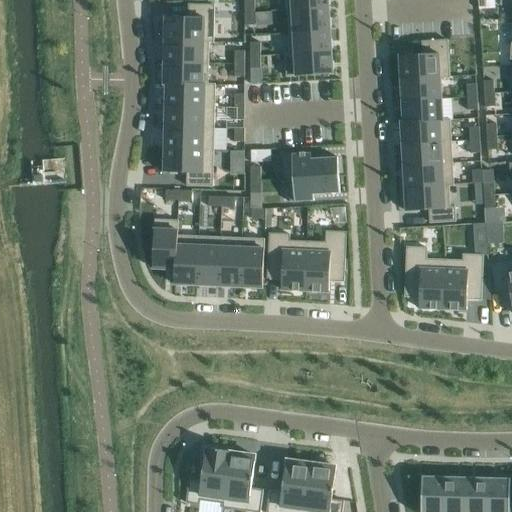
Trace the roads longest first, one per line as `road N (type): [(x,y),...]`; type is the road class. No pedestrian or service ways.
road 1 (residential): [(377,332),(186,317),(156,311),(136,293),(119,229),(134,88),(123,0)]
road 2 (residential): [(377,332),(361,0)]
road 3 (residential): [(379,435),(214,412),(186,420),(157,458),(154,511)]
road 4 (residential): [(511,351),(377,332)]
road 5 (residential): [(511,441),(379,435)]
